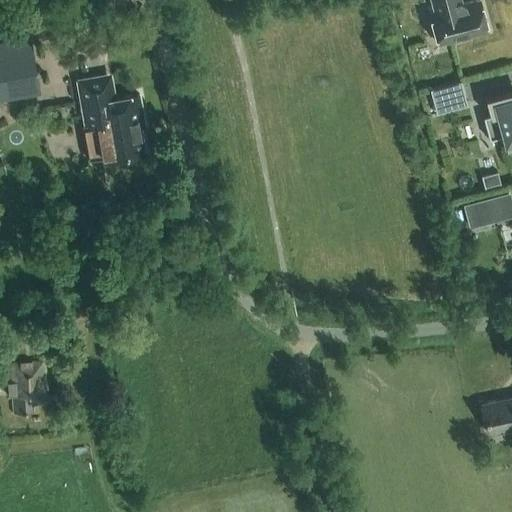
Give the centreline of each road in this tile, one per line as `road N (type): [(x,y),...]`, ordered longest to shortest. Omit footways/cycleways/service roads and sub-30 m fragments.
road 1 (residential): [(511,320),(298,337),(276,330),(222,264),(154,0)]
road 2 (track): [(331,511),(298,337)]
